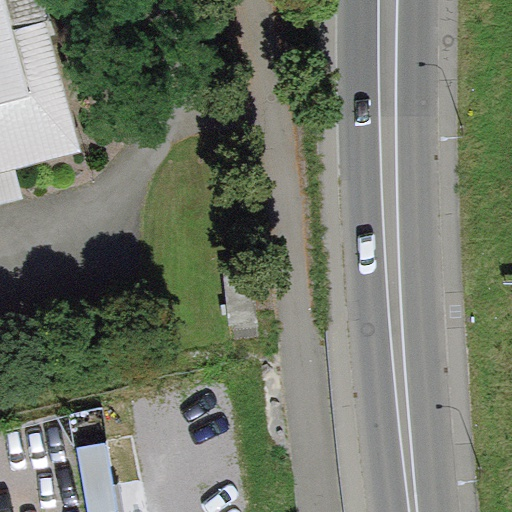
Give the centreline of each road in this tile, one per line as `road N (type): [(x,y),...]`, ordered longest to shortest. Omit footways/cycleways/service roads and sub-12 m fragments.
road 1 (primary): [(389,0),(392,274),(412,511)]
road 2 (unknown): [(258,92),(169,133),(46,219),(0,234)]
